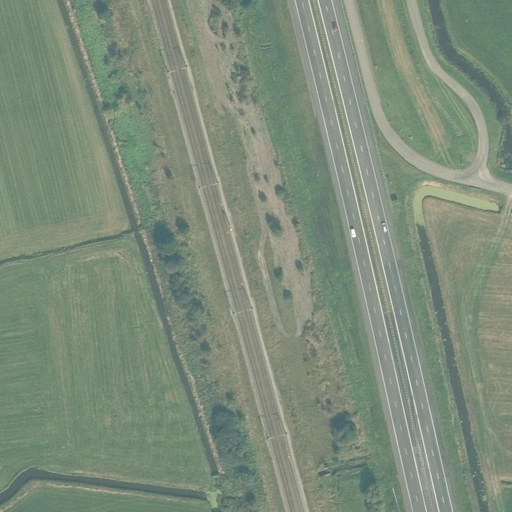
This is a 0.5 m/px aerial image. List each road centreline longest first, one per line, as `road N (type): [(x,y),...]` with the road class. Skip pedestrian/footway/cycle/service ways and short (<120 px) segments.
road 1 (motorway): [(446,511),(323,0)]
road 2 (motorway): [(300,0),(420,511)]
road 3 (unclassified): [(474,181),(438,171),(389,133),(349,0)]
road 4 (unclassified): [(474,181),(483,141),(478,117),(431,63),(411,0)]
